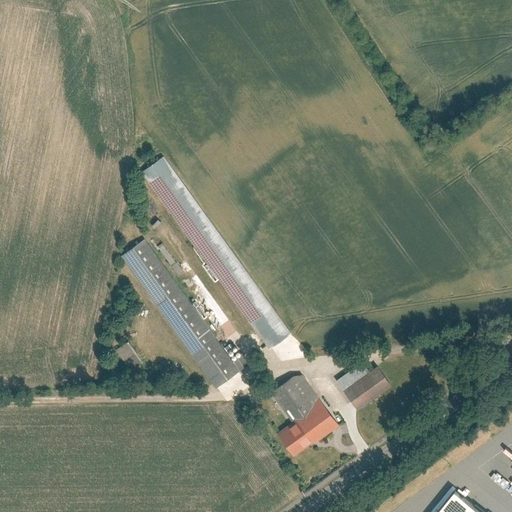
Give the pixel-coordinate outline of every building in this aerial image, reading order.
[(140,172),(267,349),(287,335),(160,158),(140,172)] [(253,360),(244,348),(230,358),(143,241),(120,259),(215,388),(253,360)] [(189,267),(184,260),(179,264),(165,242),(161,245),(179,273),(189,267)] [(126,342),(113,350),(126,370),(139,362),(126,342)] [(340,387),(356,411),(388,390),(372,365),(340,387)] [(271,433),(290,458),(334,424),(294,372),(268,392),(289,419),(271,433)] [(511,465),(503,460),(498,464),(492,474),(498,491),(511,500),(511,465)] [(484,511),(457,490),(438,511),(484,511)]
